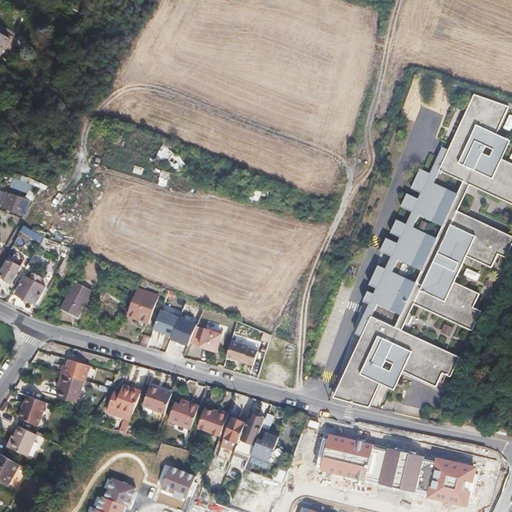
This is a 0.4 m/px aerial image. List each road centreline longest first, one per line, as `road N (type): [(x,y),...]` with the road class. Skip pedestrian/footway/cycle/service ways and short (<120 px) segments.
road 1 (residential): [(39,328),(511,450)]
road 2 (track): [(297,399),(303,302),(343,205),(400,0)]
road 3 (residential): [(281,511),(292,485),(403,511)]
